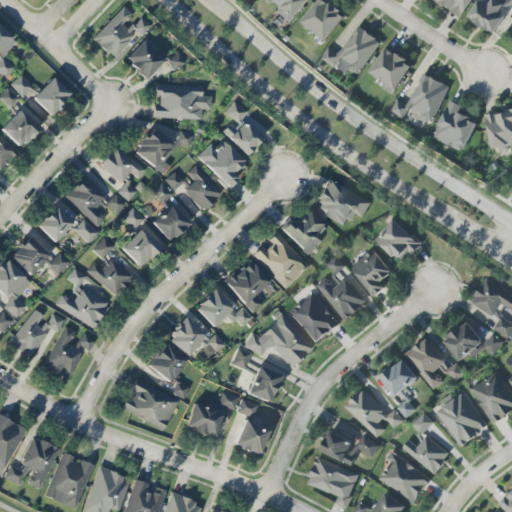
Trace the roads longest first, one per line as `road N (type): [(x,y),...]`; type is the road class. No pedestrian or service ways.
road 1 (secondary): [(511,227),(343,112),(214,0)]
road 2 (secondary): [(168,0),(301,121),(447,220)]
road 3 (residential): [(303,511),(88,431),(0,381)]
road 4 (residential): [(281,179),(130,328),(73,424)]
road 5 (residential): [(432,290),(315,394),(266,496)]
road 6 (residential): [(109,102),(0,215)]
road 7 (residential): [(7,0),(109,102)]
road 8 (residential): [(380,0),(486,74)]
